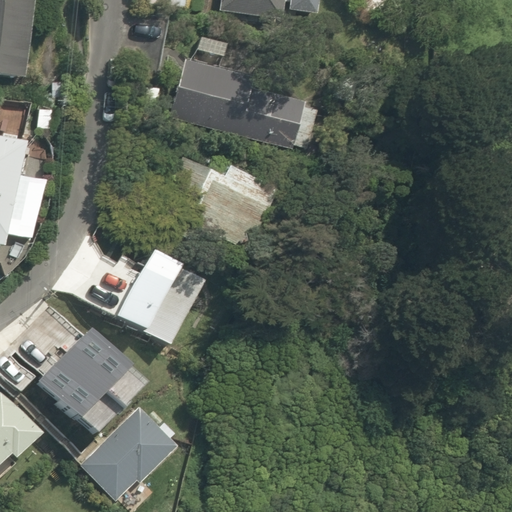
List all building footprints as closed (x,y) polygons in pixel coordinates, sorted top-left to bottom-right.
[(30,2),(11,0),(0,0),(0,80),(20,83),(30,2)] [(180,0),(141,0),(140,15),(180,17),(180,0)] [(273,24),(274,16),(313,20),(315,0),(219,0),(218,19),(273,24)] [(163,119),(287,154),(289,147),(307,152),(323,96),(181,56),(163,119)] [(27,145),(0,140),(0,246),(7,206),(16,207),(20,187),(13,186),(15,176),(22,178),(27,145)] [(238,257),(271,194),(175,143),(135,219),(182,244),(189,231),(238,257)] [(143,252),(107,320),(164,350),(200,282),(143,252)] [(37,438),(0,396),(0,463),(4,459),(9,464),(37,438)] [(137,486),(175,448),(136,409),(77,468),(112,504),(134,483),(137,486)]
